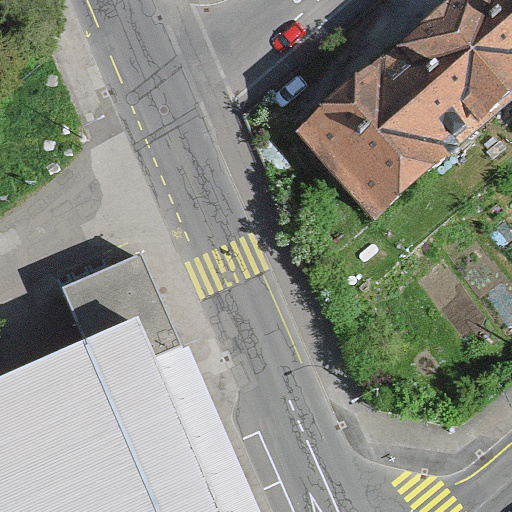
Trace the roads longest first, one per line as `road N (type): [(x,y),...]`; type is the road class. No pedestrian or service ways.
road 1 (unclassified): [(150,104),(334,511)]
road 2 (residential): [(274,0),(150,104)]
